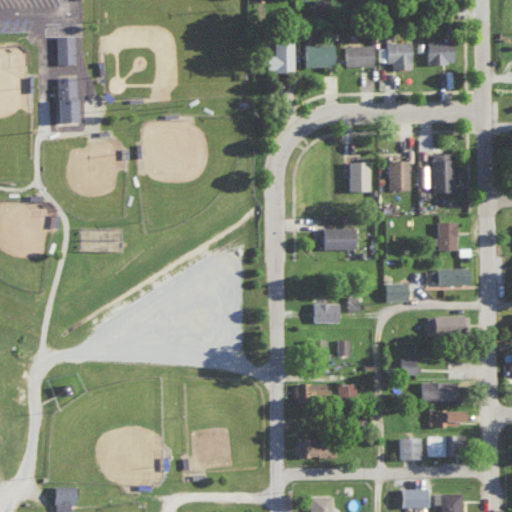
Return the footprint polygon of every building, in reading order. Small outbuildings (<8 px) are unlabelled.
[(309,0),(309,17),(322,17),(322,0),(309,0)] [(52,63),(71,62),(70,33),(52,34),(52,63)] [(291,39),(270,39),(269,54),(261,54),(261,70),(291,70),(291,39)] [(422,40),(423,62),(448,61),(447,39),(422,40)] [(382,41),(383,67),(408,66),(407,40),(382,41)] [(300,43),(300,65),(329,64),(329,43),(300,43)] [(340,44),(341,64),(368,64),(368,43),(340,44)] [(53,75),(53,98),(51,98),(51,120),(72,120),(71,75),(53,75)] [(427,152),(428,190),(449,189),(448,151),(427,152)] [(385,188),(405,188),(404,158),(384,159),(385,188)] [(345,189),(366,189),(365,159),(344,160),(345,189)] [(433,220),(433,248),(452,248),(451,220),(433,220)] [(349,226),(318,226),(318,247),(350,246),(349,226)] [(426,267),(426,283),(464,282),(464,266),(426,267)] [(403,298),(403,281),(380,281),(380,299),(403,298)] [(343,310),(354,310),(355,295),(344,295),(343,310)] [(334,320),(334,301),(309,301),(309,319),(334,320)] [(422,314),(422,332),(465,331),(465,313),(422,314)] [(320,338),(303,337),(303,358),(320,359),(320,338)] [(345,338),(333,338),(334,353),(345,353),(345,338)] [(414,357),(395,356),(395,371),(413,371),(414,357)] [(416,398),(452,399),(453,380),(417,380),(416,398)] [(291,396),(320,396),(321,382),(291,381),(291,396)] [(352,397),(352,382),(333,382),(334,398),(352,397)] [(425,409),(425,424),(456,424),(456,409),(425,409)] [(422,455),(452,454),(452,433),(422,434),(422,455)] [(415,435),(394,436),(395,458),(416,457),(415,435)] [(292,457),(331,455),(330,439),(291,440),(292,457)] [(71,485),(50,484),(50,510),(70,510),(71,485)] [(396,487),(396,506),(423,506),(423,486),(396,487)] [(457,511),(457,492),(429,492),(429,502),(436,502),(436,511),(457,511)] [(327,511),(327,494),(305,495),(305,511),(327,511)]
